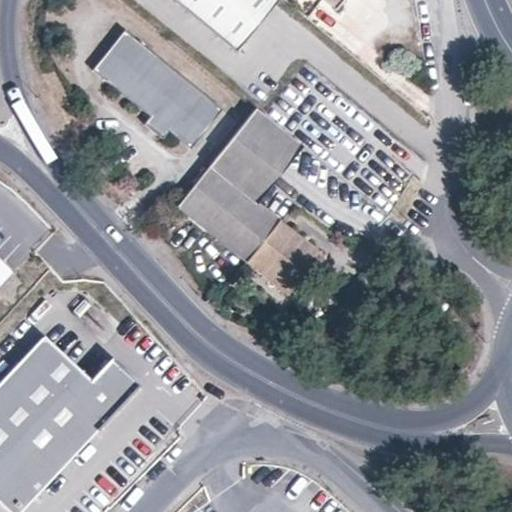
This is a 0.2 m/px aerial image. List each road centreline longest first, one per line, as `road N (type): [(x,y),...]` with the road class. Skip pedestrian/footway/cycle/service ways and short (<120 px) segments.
road 1 (primary): [(100,241),(222,354),(295,396),(370,423)]
road 2 (residential): [(436,0),(451,98),(445,215),(468,254),(511,285)]
road 3 (residential): [(143,511),(198,457),(232,442),(279,439),(318,452),(386,511)]
road 4 (primary): [(100,241),(22,115),(5,42),(7,0)]
road 5 (primary): [(504,365),(475,403),(448,418),(370,423)]
road 6 (primary): [(370,423),(439,441),(511,443)]
road 7 (primary): [(0,152),(100,241)]
